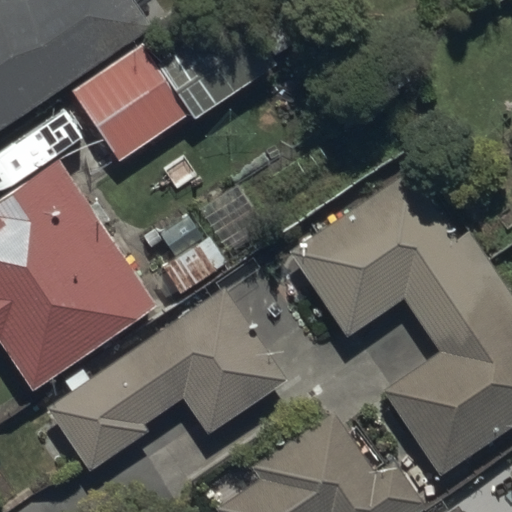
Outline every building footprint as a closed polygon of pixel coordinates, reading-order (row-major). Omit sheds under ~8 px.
[(0,0),(0,130),(65,88),(152,33),(129,0),(27,0),(17,7),(12,0),(0,0)] [(152,33),(65,88),(117,165),(187,117),(192,126),(275,70),(241,20),(194,52),(172,19),(152,33)] [(155,310),(57,162),(0,199),(0,351),(28,394),(155,310)] [(403,171),(285,257),(345,339),(400,298),(439,351),(378,395),(439,477),(511,423),(511,327),(509,324),(511,321),(511,294),(466,232),(454,241),(403,171)] [(241,185),(191,213),(205,239),(165,262),(183,293),(273,242),(241,185)] [(222,291),(45,412),(87,474),(145,435),(140,428),(181,400),(206,436),(284,383),(222,291)] [(424,511),(425,511),(394,464),(373,477),(332,414),(249,468),(257,481),(210,511),(424,511)]
